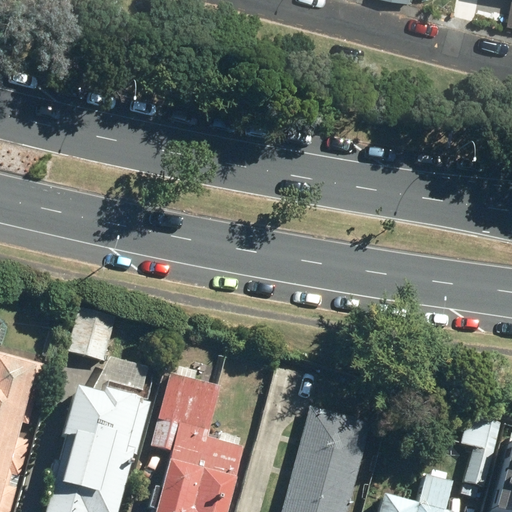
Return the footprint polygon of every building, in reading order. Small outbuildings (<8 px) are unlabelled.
[(74,299),(61,350),(96,359),(109,308),(74,299)] [(0,511),(3,511),(37,358),(0,346),(0,511)] [(106,392),(59,379),(23,511),(113,511),(150,375),(114,365),(106,392)] [(211,385),(160,370),(139,442),(164,449),(146,511),(216,511),(236,441),(198,431),(211,385)] [(304,403),(275,511),(345,511),(370,419),(304,403)] [(463,479),(481,482),(493,424),(460,417),(456,441),(470,444),(463,479)] [(482,511),(511,511),(511,431),(504,429),(482,511)] [(413,500),(380,491),(373,511),(446,511),(440,509),(449,478),(422,470),(413,500)]
